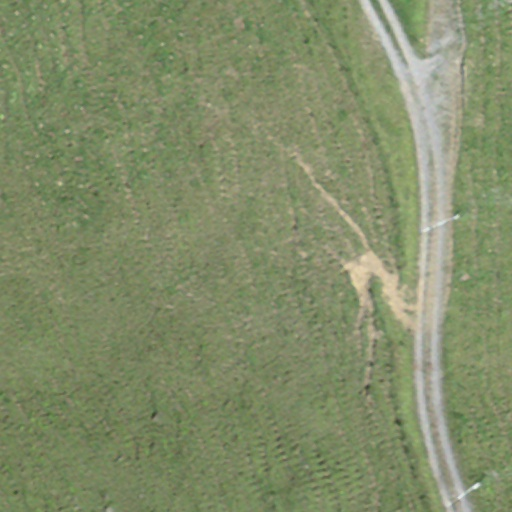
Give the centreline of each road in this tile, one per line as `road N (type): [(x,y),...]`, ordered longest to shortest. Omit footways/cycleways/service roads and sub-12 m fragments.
road 1 (track): [(374,0),(446,131),(426,365),(455,511)]
road 2 (track): [(446,131),(443,0)]
